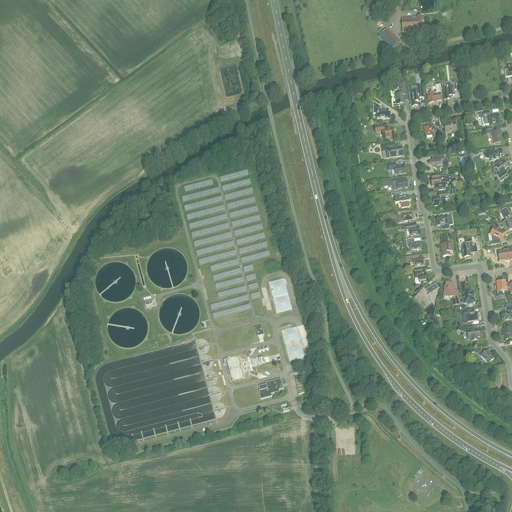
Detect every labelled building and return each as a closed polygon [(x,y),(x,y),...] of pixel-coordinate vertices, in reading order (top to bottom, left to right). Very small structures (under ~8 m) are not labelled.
[(403,32),(424,30),(423,17),(401,18),(403,32)] [(387,29),(383,33),(381,35),(385,40),(392,35),(387,29)] [(399,43),(394,38),(388,43),(393,49),(399,43)] [(451,87),(444,88),(444,92),(443,92),(444,100),(449,99),(449,96),(454,96),(453,90),(456,90),(455,82),(451,83),(451,87)] [(396,94),(396,95),(395,95),(397,105),(404,103),(403,96),(407,95),(405,83),(399,84),(400,90),(396,94)] [(441,102),(441,101),(439,92),(441,92),(440,84),(435,85),(436,93),(434,93),(433,89),(432,88),(426,89),(428,104),(435,103),(435,101),(437,101),(438,102),(441,102)] [(417,102),(420,102),(419,96),(420,95),(424,95),(423,87),(417,87),(417,89),(415,89),(413,92),(411,92),(413,100),(411,101),(412,106),(418,106),(417,102)] [(373,101),(372,114),(376,114),(376,119),(390,119),(390,114),(385,114),(385,110),(381,110),(381,107),(373,101)] [(489,126),(499,124),(498,114),(489,115),(489,112),(482,113),(482,112),(476,112),(477,118),(478,119),(481,119),(482,125),(483,126),(489,125),(489,126)] [(446,139),(445,136),(445,133),(456,131),(454,123),(447,124),(447,123),(443,123),(444,128),(440,129),(442,140),(446,139)] [(383,129),(383,126),(374,127),(375,133),(382,132),(383,139),(394,138),(392,128),(383,129)] [(439,139),(438,131),(434,132),(433,126),(429,127),(429,126),(426,126),(426,127),(425,127),(426,136),(431,135),(432,140),(439,139)] [(500,136),(501,135),(500,131),(494,132),(493,129),(485,130),(486,135),(492,134),(493,144),(501,143),(500,136)] [(390,158),(403,156),(401,146),(394,148),(393,144),(385,145),(386,152),(384,152),(385,159),(390,158)] [(495,148),(485,149),(485,152),(484,155),(485,158),(488,159),(489,158),(490,161),(504,155),(502,151),(497,154),(496,151),(495,148)] [(443,156),(437,157),(437,160),(434,160),(431,161),(428,165),(432,168),(434,168),(438,170),(440,167),(441,167),(443,167),(445,169),(446,167),(446,165),(446,163),(445,161),(444,159),(444,157),(443,156)] [(496,167),(493,169),(498,176),(497,177),(501,181),(507,177),(503,171),(504,170),(508,167),(504,161),(495,167),(496,167)] [(395,175),(405,173),(404,166),(396,167),(395,163),(387,165),(388,171),(394,170),(395,175)] [(431,175),(431,179),(432,187),(435,186),(435,189),(438,188),(439,190),(445,189),(445,187),(445,186),(447,186),(447,183),(449,183),(448,175),(440,176),(439,174),(431,175)] [(392,186),(392,191),(393,191),(397,191),(398,190),(407,188),(407,181),(399,183),(399,179),(382,182),(383,187),(392,186)] [(394,200),(395,204),(400,204),(401,209),(409,207),(408,202),(409,202),(409,198),(405,198),(399,199),(399,196),(401,195),(401,192),(391,194),(391,197),(393,197),(394,197),(395,200),(394,200)] [(438,194),(439,197),(433,198),(434,207),(441,206),(441,205),(445,204),(444,199),(448,198),(447,192),(438,194)] [(511,223),(511,217),(511,216),(507,207),(499,211),(500,213),(501,214),(503,213),(505,218),(506,217),(507,219),(505,220),(504,221),(505,221),(499,224),(499,225),(500,228),(504,227),(506,232),(511,228),(511,225),(511,224),(511,223)] [(398,213),(399,218),(399,222),(404,222),(412,220),(412,219),(414,219),(413,215),(412,215),(411,214),(410,214),(405,215),(404,212),(403,212),(398,213)] [(442,225),(443,230),(449,229),(449,224),(450,223),(451,223),(450,216),(449,216),(446,216),(446,214),(439,215),(438,216),(439,217),(436,217),(437,226),(441,225),(442,225)] [(416,224),(411,225),(405,226),(406,232),(409,231),(410,236),(415,235),(420,234),(419,227),(416,227),(416,224)] [(501,237),(504,233),(493,227),(489,234),(492,235),(492,241),(490,241),(491,245),(500,244),(499,238),(500,237),(501,237)] [(449,252),(453,251),(452,243),(448,244),(447,238),(440,239),(441,245),(440,245),(442,257),(450,256),(449,252)] [(407,248),(410,250),(411,251),(412,251),(421,250),(420,243),(415,244),(414,244),(413,239),(406,240),(407,248)] [(472,242),(465,243),(459,244),(460,249),(461,249),(463,258),(470,256),(470,254),(471,253),(470,251),(474,251),(472,242)] [(509,260),(511,259),(511,251),(511,248),(507,249),(507,250),(497,251),(498,260),(509,259),(509,260)] [(417,256),(406,258),(407,263),(409,263),(410,268),(414,267),(424,265),(423,258),(417,259),(417,256)] [(415,278),(415,279),(415,280),(415,281),(415,282),(415,283),(416,284),(420,283),(421,282),(426,281),(425,273),(421,274),(420,271),(414,272),(415,278)] [(269,283),(277,313),(291,309),(283,279),(269,283)] [(500,292),(506,291),(504,281),(496,282),(497,290),(494,291),(495,297),(501,297),(500,292)] [(473,298),(473,297),(474,297),(473,292),(470,293),(470,290),(465,290),(464,283),(460,284),(463,304),(467,303),(467,305),(472,304),(472,303),(474,303),(474,298),(473,298)] [(430,287),(427,284),(417,294),(413,298),(418,303),(422,301),(425,305),(431,301),(432,303),(434,301),(437,288),(436,286),(433,288),(432,286),(430,287)] [(449,299),(450,298),(451,297),(453,305),(459,304),(457,292),(454,292),(453,285),(451,285),(451,284),(448,284),(446,284),(443,298),(443,299),(448,300),(449,299)] [(146,308),(155,305),(154,299),(151,300),(150,296),(143,298),(146,308)] [(505,320),(511,319),(511,308),(507,309),(507,312),(505,313),(505,312),(500,313),(501,321),(505,320)] [(467,322),(477,320),(476,312),(474,313),(473,309),(463,311),(464,318),(463,318),(463,323),(467,322)] [(511,327),(511,324),(507,325),(507,328),(503,329),(503,333),(504,333),(505,340),(511,338),(511,329),(511,328),(511,327)] [(281,331),(289,358),(289,361),(305,357),(297,327),(291,329),(290,325),(286,326),(287,330),(281,331)] [(264,335),(262,326),(255,328),(257,337),(264,335)] [(463,328),(464,332),(464,333),(467,333),(468,338),(471,337),(471,341),(475,340),(477,339),(476,337),(480,336),(478,329),(473,330),(472,327),(463,328)] [(483,353),(482,351),(476,352),(476,353),(480,357),(481,356),(488,364),(494,358),(489,353),(490,353),(487,350),(483,353)] [(262,363),(280,359),(279,354),(261,358),(261,357),(256,358),(254,358),(254,359),(251,360),(250,359),(249,355),(245,356),(246,359),(245,359),(245,358),(244,358),(244,359),(243,359),(240,358),(238,356),(235,357),(235,356),(230,358),(229,356),(227,357),(228,358),(226,359),(232,381),(241,378),(240,378),(244,377),(245,374),(247,372),(247,371),(248,372),(249,372),(248,371),(249,371),(250,374),(253,373),(252,369),(253,367),(256,367),(258,367),(258,366),(263,365),(262,363)] [(295,380),(299,394),(304,393),(301,378),(295,380)] [(283,388),(282,384),(280,379),(268,382),(268,383),(268,384),(259,387),(260,391),(259,391),(261,399),(272,396),(270,392),(283,388)]
